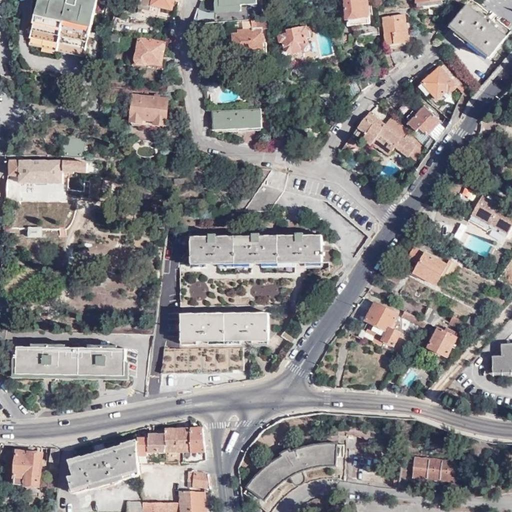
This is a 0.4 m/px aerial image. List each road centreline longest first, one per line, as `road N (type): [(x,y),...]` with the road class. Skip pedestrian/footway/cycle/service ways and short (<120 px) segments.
road 1 (residential): [(315,171),(205,142),(183,30),(193,0)]
road 2 (secondary): [(511,431),(397,404),(285,394)]
road 3 (residential): [(285,394),(394,224)]
road 4 (secondary): [(19,431),(213,402)]
road 5 (residential): [(394,224),(511,69)]
road 6 (residential): [(315,171),(360,103),(432,52)]
